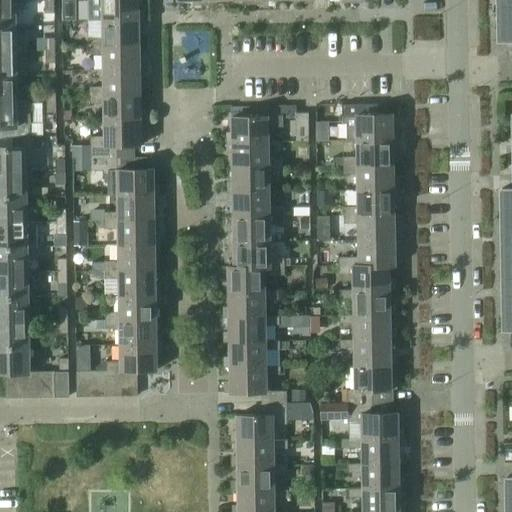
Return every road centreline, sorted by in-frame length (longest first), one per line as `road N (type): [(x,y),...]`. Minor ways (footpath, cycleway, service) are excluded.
road 1 (residential): [(465,364),(459,72)]
road 2 (residential): [(190,115),(237,72),(459,72)]
road 3 (residential): [(194,411),(0,415)]
road 4 (residential): [(467,511),(465,364)]
